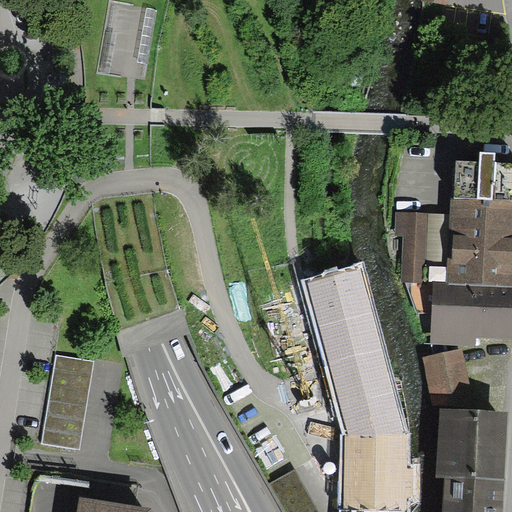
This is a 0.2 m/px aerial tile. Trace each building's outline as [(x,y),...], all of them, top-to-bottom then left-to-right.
[(148,9),(138,64),(148,65),(158,11),(148,9)] [(483,175),(454,174),(453,213),(511,215),(511,176),(498,176),(498,169),(483,168),(483,175)] [(511,310),(511,215),(453,213),(453,220),(452,267),(450,308),(511,310)] [(428,219),(399,218),(397,287),(426,288),(426,266),(428,219)] [(453,220),(428,219),(426,266),(452,267),(453,220)] [(362,280),(309,293),(315,315),(346,441),(344,511),(406,511),(406,445),(362,280)] [(511,310),(450,308),(433,308),(432,350),(476,351),(476,343),(511,344),(511,310)] [(461,357),(425,364),(436,416),(471,409),(461,357)] [(94,364),(57,358),(44,446),(81,452),(94,364)] [(507,432),(443,431),(442,492),(448,492),(498,492),(507,492),(507,432)] [(315,511),(294,474),(269,488),(282,511),(315,511)] [(68,511),(143,511),(146,501),(72,489),(68,511)] [(498,511),(498,492),(448,492),(447,511),(498,511)]
